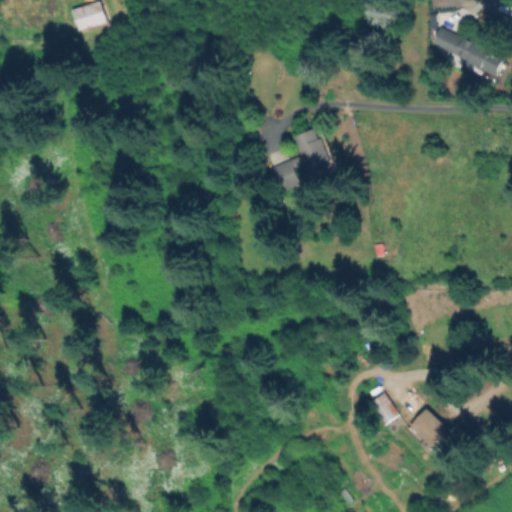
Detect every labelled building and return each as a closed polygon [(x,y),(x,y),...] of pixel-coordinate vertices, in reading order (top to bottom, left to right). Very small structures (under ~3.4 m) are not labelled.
[(103,0),(110,22),(81,32),(74,9),(103,0)] [(442,28),(463,38),(465,34),(496,49),(486,68),(434,42),(442,28)] [(334,157),(330,183),(308,179),(310,166),(308,161),(296,165),(302,182),(278,191),(269,167),(304,155),(297,135),(322,126),(333,156),(334,157)] [(401,413),(386,425),(369,404),(375,399),(371,394),(380,386),(401,413)] [(423,402),(415,413),(399,401),(408,390),(423,402)] [(456,431),(433,454),(421,442),(423,440),(410,426),(431,406),(456,431)] [(464,417),(477,438),(483,434),(470,413),(464,417)]
